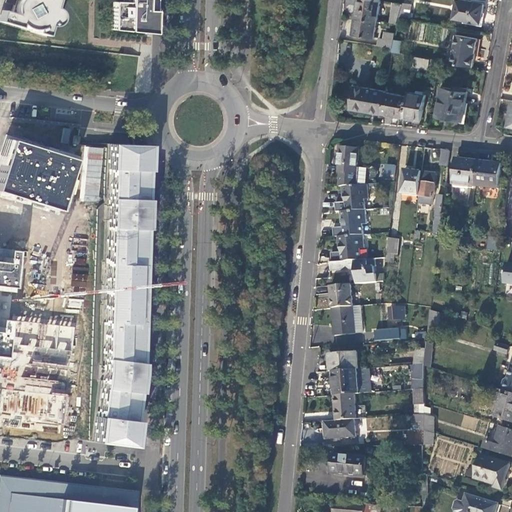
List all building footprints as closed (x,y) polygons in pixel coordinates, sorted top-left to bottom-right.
[(56,0),(7,0),(8,1),(14,3),(11,13),(1,10),(0,12),(0,21),(46,36),(49,26),(53,26),(56,25),(58,22),(60,19),(60,15),(59,11),(57,9),(54,7),(56,0)] [(122,0),(122,2),(112,1),(111,30),(151,33),(152,0),(122,0)] [(379,0),(378,0),(358,0),(356,17),(376,20),(379,0)] [(457,0),(453,18),(480,23),(484,4),(463,0),(457,0)] [(397,23),(402,4),(393,2),(390,22),(397,23)] [(376,20),(356,17),(353,34),(373,37),(376,20)] [(393,48),(396,33),(386,31),(385,39),(380,38),(378,46),(393,48)] [(457,34),(451,63),(473,67),(478,38),(457,34)] [(428,68),(430,59),(415,56),(413,66),(428,68)] [(352,108),(381,114),(385,92),(386,92),(356,86),(352,108)] [(437,116),(462,121),(468,91),(442,86),(437,116)] [(407,96),(403,118),(420,121),(425,95),(423,94),(419,93),(408,91),(407,96)] [(385,92),(381,114),(403,118),(407,96),(385,92)] [(71,158),(7,138),(0,161),(0,191),(56,209),(71,158)] [(101,179),(104,147),(83,146),(79,203),(100,205),(102,179),(101,179)] [(144,148),(112,147),(111,169),(114,169),(113,176),(111,176),(108,257),(111,257),(111,263),(108,263),(106,322),(109,322),(108,329),(106,329),(105,366),(100,410),(102,410),(101,417),(99,416),(97,437),(129,441),(135,391),(133,391),(137,368),(142,207),(141,207),(141,199),(143,199),(144,148)] [(359,167),(360,149),(341,147),(339,173),(341,173),(339,186),(342,186),(367,184),(369,168),(359,167)] [(448,166),(450,151),(441,151),(440,165),(448,166)] [(454,185),(476,189),(476,186),(480,162),(458,159),(454,185)] [(480,162),(476,186),(499,189),(503,165),(480,162)] [(385,180),(394,181),(397,166),(387,165),(385,180)] [(402,194),(419,196),(422,172),(405,171),(402,194)] [(423,172),(419,204),(432,206),(433,198),(434,198),(437,174),(423,172)] [(367,184),(342,186),(343,198),(347,198),(347,201),(335,202),(336,212),(340,212),(366,210),(365,198),(369,198),(368,184),(367,184)] [(436,217),(442,218),(445,195),(439,194),(436,217)] [(366,210),(340,212),(341,223),(345,223),(345,227),(333,228),(334,237),(338,236),(364,234),(363,223),(367,223),(366,210)] [(364,234),(338,236),(339,248),(343,248),(343,252),(331,253),(332,262),(345,261),(355,260),(361,259),(360,248),(365,248),(364,234)] [(388,254),(396,255),(398,239),(390,238),(388,254)] [(475,247),(494,249),(495,242),(476,240),(475,247)] [(0,260),(0,284),(8,286),(13,251),(5,250),(4,261),(0,260)] [(361,259),(355,260),(356,268),(357,284),(376,282),(375,273),(374,273),(373,265),(375,265),(374,258),(361,259)] [(355,260),(345,261),(345,269),(356,268),(355,260)] [(73,271),(71,289),(86,291),(88,272),(73,271)] [(350,285),(330,286),(332,309),(353,307),(350,285)] [(68,306),(80,308),(81,300),(69,298),(68,306)] [(353,307),(332,309),(335,336),(355,334),(353,307)] [(390,310),(391,320),(400,319),(400,316),(404,316),(404,307),(399,307),(399,309),(390,310)] [(441,313),(431,310),(429,326),(439,327),(441,313)] [(373,329),(374,340),(407,339),(406,328),(373,329)] [(511,345),(496,341),(493,349),(509,354),(511,345)] [(433,344),(427,342),(426,349),(424,364),(424,366),(430,368),(433,344)] [(424,364),(426,349),(416,348),(414,365),(424,364)] [(330,355),(331,371),(333,371),(358,369),(357,353),(330,355)] [(424,366),(424,364),(414,365),(413,365),(413,379),(424,379),(424,366)] [(30,419),(61,427),(70,393),(51,389),(53,381),(33,376),(35,369),(25,366),(22,376),(18,375),(14,391),(7,390),(0,419),(0,423),(27,430),(30,419)] [(511,393),(511,367),(511,368),(509,377),(505,379),(501,390),(504,391),(511,393)] [(358,369),(333,371),(335,396),(356,395),(359,394),(358,369)] [(424,389),(415,390),(416,405),(425,404),(424,389)] [(511,393),(504,391),(496,417),(511,421),(511,393)] [(356,395),(335,396),(337,422),(355,421),(357,420),(356,395)] [(425,430),(425,415),(414,416),(414,431),(425,430)] [(435,419),(425,415),(425,430),(434,432),(435,419)] [(337,422),(326,423),(327,439),(357,438),(355,421),(337,422)] [(511,430),(501,427),(493,451),(511,456),(511,430)] [(434,434),(425,431),(425,445),(433,444),(434,434)] [(333,472),(365,476),(367,458),(335,454),(333,472)] [(494,486),(503,488),(508,472),(510,464),(482,455),(474,477),(495,484),(494,486)] [(132,511),(135,492),(0,475),(0,511),(132,511)] [(460,511),(495,511),(498,504),(466,495),(460,511)] [(333,511),(380,511),(381,506),(371,505),(335,502),(333,511)]
